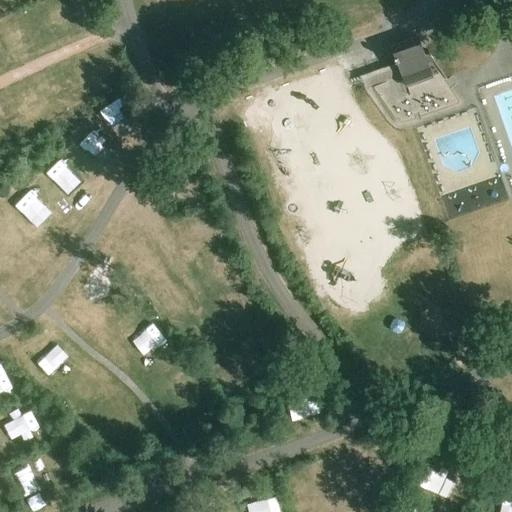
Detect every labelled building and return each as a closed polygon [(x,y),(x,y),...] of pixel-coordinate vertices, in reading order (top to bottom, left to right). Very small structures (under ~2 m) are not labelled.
[(391,48),(406,89),(435,79),(419,37),(391,48)] [(107,103),(124,122),(134,113),(117,94),(107,103)] [(69,182),(79,172),(62,156),(52,166),(69,182)] [(35,211),(47,201),(36,187),(24,197),(35,211)] [(9,380),(0,381),(0,401),(13,399),(9,380)] [(317,400),(291,403),(293,418),(319,415),(317,400)] [(28,456),(10,466),(21,486),(39,476),(28,456)]
